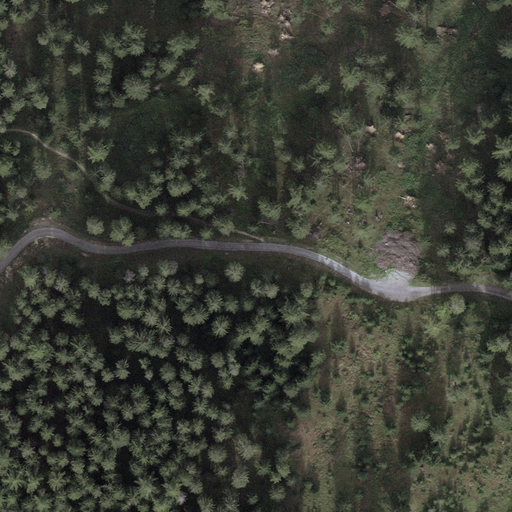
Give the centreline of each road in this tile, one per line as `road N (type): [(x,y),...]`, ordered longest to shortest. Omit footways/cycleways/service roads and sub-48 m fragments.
road 1 (track): [(257,246),(147,213),(33,135),(0,131)]
road 2 (track): [(257,246),(185,242),(105,253),(37,232),(0,266)]
road 3 (track): [(511,293),(380,289),(311,257),(257,246)]
